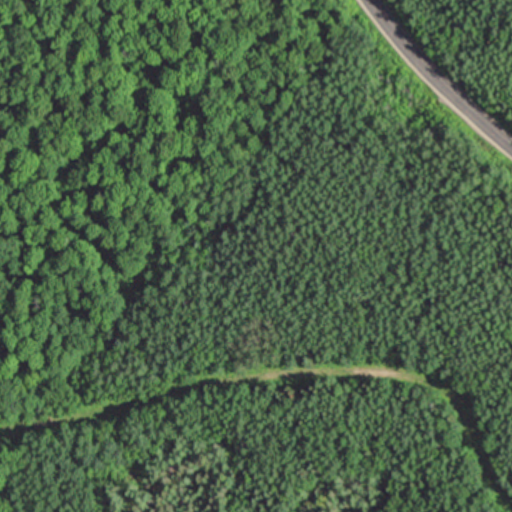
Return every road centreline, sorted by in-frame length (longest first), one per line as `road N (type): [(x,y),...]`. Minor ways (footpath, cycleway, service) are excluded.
road 1 (track): [(511,501),(467,415),(436,382),(387,368),(215,377),(94,416),(0,431)]
road 2 (tertiary): [(511,147),(440,85),(368,0)]
